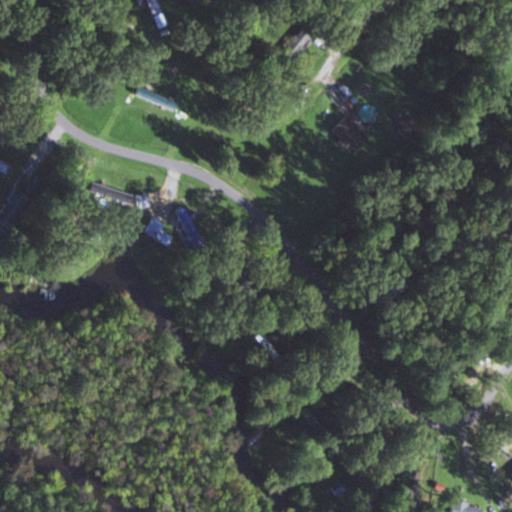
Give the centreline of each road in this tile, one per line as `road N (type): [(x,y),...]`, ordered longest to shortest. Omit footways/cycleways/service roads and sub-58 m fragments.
road 1 (residential): [(511,361),(487,399),(453,423),(429,421),(404,405),(315,278),(228,186),(107,145),(50,106),(35,73),(25,19),(30,0)]
road 2 (residential): [(228,186),(380,0)]
